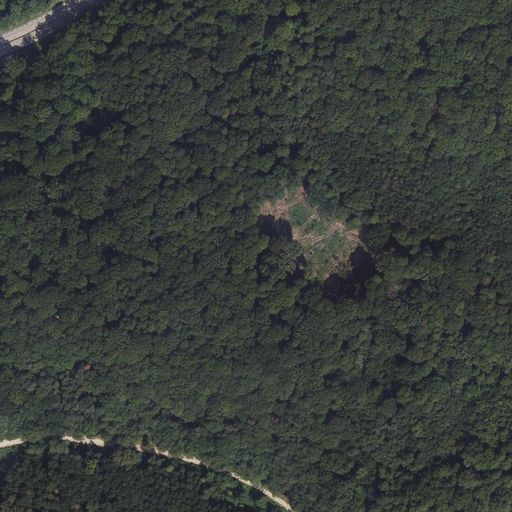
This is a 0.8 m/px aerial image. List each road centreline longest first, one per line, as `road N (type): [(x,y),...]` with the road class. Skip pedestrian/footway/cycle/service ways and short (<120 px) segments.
road 1 (track): [(256,0),(240,35),(276,161),(347,229),(441,254)]
road 2 (track): [(0,286),(62,213),(75,172),(74,123),(106,76),(109,51),(145,33),(166,0)]
road 3 (track): [(291,511),(246,480),(181,456),(57,436),(0,444)]
road 4 (track): [(495,509),(456,285),(441,254)]
